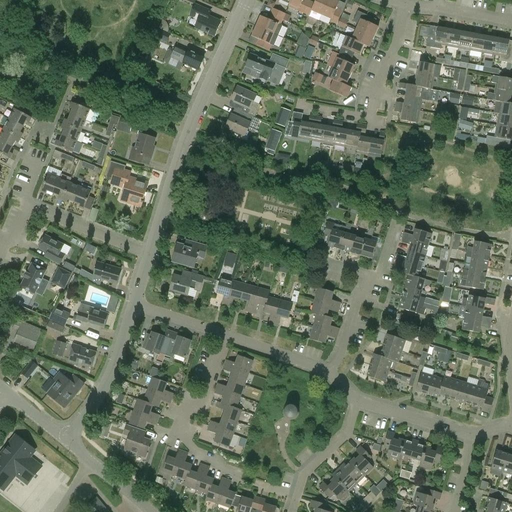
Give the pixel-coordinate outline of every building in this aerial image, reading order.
[(291,0),(289,5),(298,9),(297,11),(304,14),(309,2),(304,0),(291,0)] [(316,0),(314,4),(309,2),(304,14),(310,17),(318,21),(321,16),(328,0),(316,0)] [(339,3),(331,0),(328,0),(321,16),(331,20),(330,22),(336,25),(342,12),(336,10),(339,3)] [(195,27),(214,35),(219,23),(207,18),(210,11),(195,5),(190,17),(198,20),(195,27)] [(273,9),(270,15),(282,20),(285,14),(273,9)] [(378,28),(361,20),(363,14),(357,11),(353,21),(359,24),(356,30),(374,38),(378,28)] [(280,25),(282,20),(270,15),(268,20),(261,17),(256,27),(278,36),(282,26),(280,25)] [(158,29),(159,29),(168,33),(168,32),(168,31),(168,30),(169,30),(169,29),(169,28),(168,27),(168,26),(168,25),(167,24),(167,23),(166,23),(166,22),(165,22),(165,21),(164,21),(163,20),(158,29)] [(278,36),(256,27),(252,37),(259,40),(257,46),(269,51),(272,45),(273,46),(278,36)] [(438,28),(435,43),(427,42),(426,47),(440,49),(441,45),(447,46),(450,29),(445,28),(445,29),(438,28)] [(170,34),(168,33),(159,29),(155,38),(154,38),(153,40),(163,44),(164,42),(166,43),(170,34)] [(450,29),(447,46),(459,48),(462,32),(454,31),(455,30),(450,29)] [(374,38),(356,30),(352,40),(364,45),(369,48),(374,38)] [(462,32),(459,48),(470,50),(474,33),(469,32),(468,34),(462,32)] [(474,33),(470,50),(482,52),(485,37),(478,35),(478,34),(474,33)] [(298,44),(307,47),(310,36),(301,34),(298,44)] [(347,37),(342,47),(339,53),(352,59),(355,53),(359,55),(364,45),(352,40),(347,37)] [(492,38),(485,37),(482,52),(494,54),(497,37),(493,37),(492,38)] [(502,38),(497,37),(494,54),(500,55),(499,62),(511,64),(511,62),(511,57),(506,56),(509,41),(502,40),(502,38)] [(309,45),(305,57),(311,59),(315,47),(309,45)] [(183,64),(198,71),(204,58),(189,51),(188,52),(175,46),(171,57),(183,63),(183,64)] [(294,56),(301,59),(306,49),(299,46),(294,56)] [(352,59),(339,53),(338,55),(332,52),(326,65),(333,68),(350,76),(355,66),(350,64),(352,59)] [(272,54),(269,62),(250,55),(243,73),(259,80),(259,78),(275,84),(281,68),(285,70),(289,61),(272,54)] [(147,55),(138,74),(143,77),(152,57),(147,55)] [(456,62),(455,67),(467,69),(468,64),(468,61),(461,60),(461,63),(456,62)] [(312,63),(305,62),(302,74),(309,76),(312,63)] [(417,70),(416,74),(433,78),(435,65),(420,63),(419,70),(417,70)] [(350,76),(333,68),(328,78),(333,81),(346,86),(350,76)] [(458,82),(463,83),(466,71),(455,69),(453,81),(458,82)] [(433,78),(416,74),(415,79),(417,79),(416,86),(423,88),(431,90),(433,78)] [(511,77),(511,79),(498,77),(493,76),(491,83),(497,84),(496,89),(511,92),(511,77)] [(346,86),(333,81),(329,90),(347,98),(351,88),(346,86)] [(423,88),(416,86),(400,83),(399,89),(406,90),(405,97),(421,100),(422,93),(430,94),(431,90),(423,88)] [(262,117),(256,114),(260,105),(253,102),(256,96),(237,87),(228,106),(234,109),(260,120),(262,117)] [(511,92),(496,89),(495,95),(488,93),(487,100),(496,102),(509,104),(511,97),(511,96),(511,92)] [(450,94),(448,102),(459,104),(460,96),(450,94)] [(421,100),(405,97),(404,104),(396,102),(395,107),(419,112),(421,100)] [(473,99),(463,97),(461,105),(472,107),(473,99)] [(511,104),(509,104),(496,102),(494,113),(499,114),(511,116),(511,104)] [(71,115),(85,121),(90,110),(72,103),(70,108),(73,109),(71,115)] [(286,127),(292,111),(282,107),(276,123),(286,127)] [(419,112),(395,107),(394,112),(402,114),(401,121),(417,124),(419,112)] [(9,119),(23,127),(26,121),(29,123),(31,118),(14,109),(9,119)] [(260,120),(234,109),(225,128),(245,136),(248,130),(254,133),(260,120)] [(472,111),(461,109),(460,116),(471,118),(472,111)] [(511,116),(499,114),(497,126),(511,128),(511,116)] [(65,120),(63,124),(81,132),(85,121),(71,115),(68,121),(65,120)] [(109,126),(113,127),(114,125),(117,126),(119,118),(112,116),(109,126)] [(301,122),(301,124),(294,123),(291,137),(310,140),(315,117),(310,116),(308,124),(301,122)] [(320,117),(315,117),(310,140),(322,142),(325,127),(319,125),(320,117)] [(9,119),(3,130),(20,139),(23,133),(20,132),(23,127),(9,119)] [(332,128),(325,127),(322,142),(334,144),(338,121),(333,120),(332,128)] [(471,132),(473,124),(460,120),(458,128),(471,132)] [(338,121),(334,144),(346,147),(349,131),(342,130),(343,122),(338,121)] [(130,132),(138,134),(140,128),(125,123),(124,128),(131,130),(130,132)] [(81,132),(63,124),(61,129),(65,130),(62,136),(77,142),(81,132)] [(349,131),(346,147),(358,149),(361,133),(362,125),(357,124),(355,132),(349,131)] [(361,133),(358,149),(357,153),(369,155),(372,139),(365,138),(367,126),(362,125),(361,133)] [(511,128),(497,126),(495,138),(486,137),(486,139),(456,134),(455,139),(494,146),(495,138),(511,141),(511,134),(511,128)] [(266,147),(276,151),(283,132),(273,129),(266,147)] [(20,139),(3,130),(0,136),(0,140),(12,147),(15,141),(18,143),(20,139)] [(372,139),(369,155),(381,158),(385,134),(380,133),(379,141),(372,139)] [(142,156),(151,159),(154,150),(152,150),(155,139),(140,134),(134,153),(132,152),(129,160),(140,163),(142,156)] [(77,142),(62,136),(60,142),(57,141),(55,146),(73,153),(77,142)] [(12,147),(0,140),(0,153),(10,159),(12,154),(9,152),(12,147)] [(74,159),(62,154),(56,151),(53,158),(59,161),(60,158),(72,163),(74,159)] [(131,172),(124,170),(126,166),(111,162),(106,177),(113,179),(111,184),(125,188),(122,200),(141,206),(148,184),(129,178),(131,172)] [(352,175),(352,174),(354,167),(342,164),(341,172),(352,175)] [(53,194),(59,179),(48,174),(41,192),(46,195),(47,191),(53,194)] [(70,183),(59,179),(53,194),(59,196),(57,199),(62,201),(70,183)] [(70,183),(62,201),(67,203),(69,200),(74,202),(80,187),(70,183)] [(80,187),(74,202),(80,205),(79,208),(84,210),(91,191),(80,187)] [(95,222),(99,210),(92,208),(88,220),(95,222)] [(341,226),(335,224),(328,222),(325,234),(331,236),(328,246),(339,250),(345,227),(341,226)] [(346,224),(345,227),(339,250),(350,253),(355,235),(349,234),(351,225),(346,224)] [(425,244),(429,245),(432,235),(415,230),(414,235),(404,233),(403,238),(425,244)] [(361,237),(355,235),(350,253),(361,256),(368,233),(363,232),(361,237)] [(372,235),(368,233),(361,256),(372,259),(371,262),(377,264),(383,245),(377,243),(377,242),(371,240),(372,235)] [(48,259),(59,265),(64,255),(59,253),(63,246),(45,237),(43,241),(41,240),(38,246),(40,247),(39,248),(51,254),(48,259)] [(425,244),(403,238),(401,242),(411,245),(409,251),(425,256),(429,245),(425,244)] [(467,252),(489,256),(492,245),(474,242),(473,248),(468,247),(467,252)] [(177,245),(173,262),(194,268),(197,256),(203,258),(206,247),(193,243),(191,248),(177,245)] [(425,256),(409,251),(407,257),(398,255),(396,260),(422,268),(425,256)] [(228,252),(224,265),(233,268),(237,255),(228,252)] [(489,256),(467,252),(466,257),(471,258),(470,264),(487,267),(489,256)] [(422,268),(396,260),(395,264),(404,267),(402,274),(408,276),(408,275),(419,279),(419,278),(422,268)] [(97,263),(94,275),(82,270),(80,276),(100,287),(102,280),(117,284),(121,270),(97,263)] [(34,295),(46,271),(31,264),(20,287),(34,295)] [(487,267),(470,264),(469,270),(463,269),(462,274),(485,279),(487,267)] [(51,283),(52,283),(48,290),(61,296),(64,289),(71,275),(58,268),(51,283)] [(462,274),(461,279),(460,286),(483,290),(485,279),(462,274)] [(174,276),(170,291),(187,296),(190,288),(200,291),(203,279),(191,275),(189,280),(174,276)] [(408,276),(405,286),(421,291),(423,285),(429,286),(430,281),(419,278),(419,279),(408,275),(408,276)] [(226,306),(233,282),(221,278),(217,293),(224,295),(221,305),(226,306)] [(491,280),(490,290),(499,291),(500,281),(491,280)] [(245,285),(233,282),(226,306),(231,308),(234,298),(241,300),(245,285)] [(257,288),(245,285),(241,300),(249,302),(246,312),(251,313),(257,288)] [(405,286),(402,297),(424,304),(425,298),(419,296),(421,291),(405,286)] [(270,292),(257,288),(251,313),(256,315),(258,305),(265,307),(268,297),(270,292)] [(318,289),(315,301),(340,308),(341,304),(331,301),(333,293),(318,289)] [(299,293),(294,291),(291,302),(296,303),(299,293)] [(118,298),(111,295),(106,311),(114,313),(118,298)] [(462,298),(461,306),(483,311),(484,304),(494,306),(496,300),(485,298),(485,299),(469,296),(468,300),(462,298)] [(268,297),(265,307),(264,312),(271,314),(269,324),(273,325),(280,301),(268,297)] [(424,304),(402,297),(399,308),(415,313),(423,316),(426,309),(433,311),(432,315),(437,316),(438,308),(433,306),(433,307),(424,304)] [(280,301),(273,325),(278,327),(281,317),(289,319),(293,304),(280,301)] [(340,308),(315,301),(311,314),(317,315),(327,317),(329,310),(338,313),(340,308)] [(88,323),(104,328),(108,314),(100,312),(100,310),(81,305),(76,321),(87,324),(88,323)] [(483,311),(461,306),(459,317),(491,324),(492,318),(482,317),(483,311)] [(65,326),(70,314),(54,307),(49,319),(65,326)] [(407,322),(408,316),(400,314),(398,320),(407,322)] [(327,317),(317,315),(314,326),(339,333),(339,330),(330,327),(332,319),(327,317)] [(491,324),(459,317),(459,318),(464,319),(462,330),(479,333),(480,327),(490,329),(491,324)] [(17,320),(12,331),(18,333),(14,342),(34,350),(42,331),(17,320)] [(339,333),(314,326),(310,339),(325,344),(327,336),(337,339),(339,333)] [(152,333),(151,335),(147,334),(142,348),(146,350),(159,354),(155,363),(161,366),(173,332),(167,330),(164,337),(152,333)] [(441,336),(450,340),(453,333),(443,330),(441,336)] [(179,334),(173,332),(161,366),(162,366),(164,359),(172,362),(175,355),(185,359),(191,342),(178,337),(179,334)] [(387,335),(384,346),(402,352),(406,341),(387,335)] [(422,352),(423,352),(427,353),(431,342),(426,340),(422,352)] [(57,341),(55,345),(52,354),(63,357),(67,344),(57,341)] [(92,367),(97,353),(82,348),(82,347),(74,344),(69,361),(77,364),(77,363),(92,367)] [(402,352),(384,346),(380,356),(392,361),(398,363),(402,352)] [(375,355),(371,366),(389,372),(392,361),(380,356),(375,355)] [(225,365),(249,373),(253,361),(238,356),(236,363),(226,360),(225,365)] [(38,366),(31,361),(21,374),(28,380),(38,366)] [(249,373),(225,365),(223,369),(232,373),(230,380),(245,385),(249,373)] [(389,372),(371,366),(367,377),(385,383),(389,372)] [(421,373),(422,373),(416,391),(427,395),(432,376),(434,371),(423,368),(421,373)] [(154,374),(151,373),(150,377),(157,379),(158,375),(160,371),(156,369),(154,374)] [(75,395),(84,384),(74,376),(70,381),(61,373),(54,381),(58,384),(49,395),(62,406),(74,393),(75,395)] [(443,380),(432,376),(427,395),(439,398),(440,395),(443,380)] [(443,380),(440,395),(450,398),(455,380),(444,377),(443,380)] [(148,390),(172,399),(174,394),(164,391),(167,383),(152,378),(148,390)] [(245,385),(230,380),(227,387),(218,384),(216,388),(241,397),(245,385)] [(466,383),(455,380),(450,398),(461,402),(466,383)] [(466,383),(461,402),(472,405),(477,387),(466,383)] [(477,387),(472,405),(482,408),(481,411),(490,413),(494,400),(486,397),(488,390),(477,387)] [(241,397),(216,388),(215,393),(224,396),(221,404),(236,409),(241,397)] [(148,390),(144,402),(152,406),(158,408),(161,400),(170,404),(172,399),(148,390)] [(138,400),(134,412),(158,421),(159,416),(150,413),(152,406),(144,402),(138,400)] [(242,411),(236,409),(221,404),(218,402),(216,407),(226,410),(223,418),(238,423),(242,411)] [(286,407),(284,410),(284,413),(285,416),(287,418),(290,419),(293,418),(295,417),(297,414),(297,411),(296,409),(294,407),(291,406),(289,406),(286,407)] [(158,421),(134,412),(130,424),(144,429),(147,422),(156,425),(158,421)] [(211,422),(209,426),(233,435),(238,423),(223,418),(220,425),(211,422)] [(130,437),(125,450),(145,457),(150,441),(139,437),(142,431),(127,426),(124,435),(130,437)] [(233,435),(209,426),(208,431),(217,434),(215,442),(229,447),(233,435)] [(401,456),(405,441),(399,440),(399,441),(393,440),(395,434),(388,432),(384,447),(390,449),(387,457),(399,460),(400,455),(401,456)] [(0,488),(4,491),(16,476),(28,485),(42,467),(30,458),(35,451),(16,435),(0,455),(0,488)] [(405,441),(401,456),(411,459),(416,441),(411,440),(410,443),(405,441)] [(416,441),(411,459),(421,462),(425,447),(420,446),(421,443),(416,441)] [(365,477),(374,468),(368,462),(372,458),(361,447),(357,452),(361,456),(356,460),(355,459),(351,463),(365,477)] [(425,447),(421,462),(422,462),(420,467),(431,470),(434,462),(440,464),(444,449),(438,447),(436,453),(430,451),(431,449),(425,447)] [(174,476),(183,452),(179,450),(176,460),(168,457),(163,471),(174,476)] [(497,451),(491,469),(490,473),(501,476),(502,473),(507,454),(497,451)] [(188,454),(183,452),(174,476),(187,480),(190,471),(192,466),(185,463),(188,454)] [(511,455),(507,454),(502,473),(511,475),(511,455)] [(344,464),(340,467),(357,485),(365,477),(351,463),(347,467),(344,464)] [(190,471),(187,480),(185,486),(196,490),(204,466),(201,465),(197,474),(190,471)] [(210,468),(204,466),(196,490),(208,494),(212,486),(214,480),(207,477),(210,468)] [(357,485),(340,467),(332,476),(335,478),(349,492),(357,485)] [(349,492),(335,478),(331,482),(333,483),(329,488),(324,483),(319,488),(330,499),(335,495),(341,501),(342,502),(344,501),(350,496),(349,494),(349,493),(349,492)] [(212,486),(208,494),(206,500),(218,504),(226,480),(223,479),(219,488),(212,486)] [(226,480),(218,504),(230,508),(235,494),(228,492),(232,482),(226,480)] [(380,490),(386,487),(384,481),(378,484),(380,490)] [(374,485),(370,489),(378,496),(382,491),(374,485)] [(418,506),(433,510),(435,505),(432,505),(434,499),(440,500),(442,494),(427,490),(425,496),(417,493),(413,504),(418,505),(418,506)] [(508,494),(496,490),(495,496),(506,499),(508,494)] [(368,495),(373,501),(376,497),(371,492),(368,495)] [(249,500),(242,498),(235,495),(231,506),(239,508),(237,511),(255,511),(260,499),(250,496),(249,500)] [(373,501),(368,495),(359,504),(364,509),(373,501)] [(108,511),(97,498),(85,508),(87,511),(108,511)] [(486,509),(494,511),(505,511),(508,504),(489,498),(486,509)] [(260,499),(255,511),(279,511),(279,509),(276,508),(270,506),(271,502),(260,499)] [(327,511),(325,511),(327,506),(312,501),(310,507),(316,509),(314,511),(327,511)]
